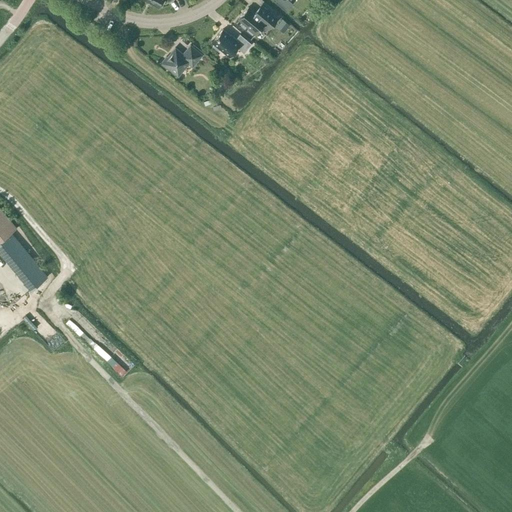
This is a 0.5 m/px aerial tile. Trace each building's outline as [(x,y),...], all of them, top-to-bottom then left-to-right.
[(274,0),(274,1),(286,11),(289,6),(292,3),(290,1),(288,0),(274,0)] [(270,26),(277,18),(260,4),(254,12),(248,7),(238,19),(249,28),(248,29),(254,35),(265,22),(270,26)] [(289,24),(282,18),(275,27),(282,32),(289,24)] [(243,50),(245,48),(246,50),(251,44),(240,34),(235,40),(223,29),(212,43),(213,44),(213,46),(218,51),(220,50),(228,57),(236,47),(241,51),(243,50)] [(177,76),(188,63),(192,66),(201,55),(190,45),(183,54),(175,48),(167,57),(166,57),(160,63),(167,69),(168,68),(177,76)] [(0,252),(30,290),(47,277),(11,233),(16,228),(0,208),(0,252)] [(70,318),(66,322),(82,335),(86,331),(70,318)]
